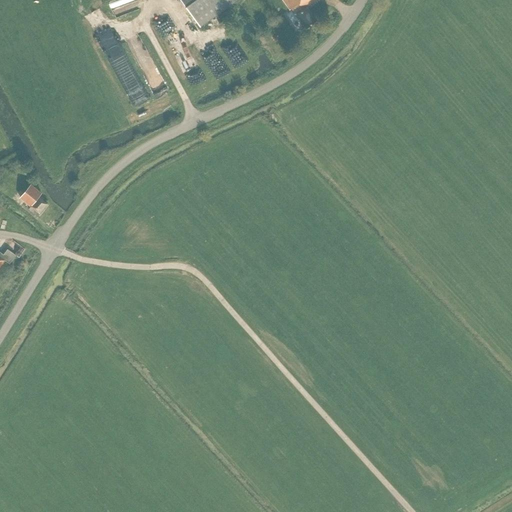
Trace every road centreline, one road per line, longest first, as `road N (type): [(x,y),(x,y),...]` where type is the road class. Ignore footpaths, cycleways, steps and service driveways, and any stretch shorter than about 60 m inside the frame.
road 1 (unclassified): [(0,339),(90,196),(130,158),(305,71),(367,0)]
road 2 (track): [(51,253),(91,267),(190,273),(405,511)]
